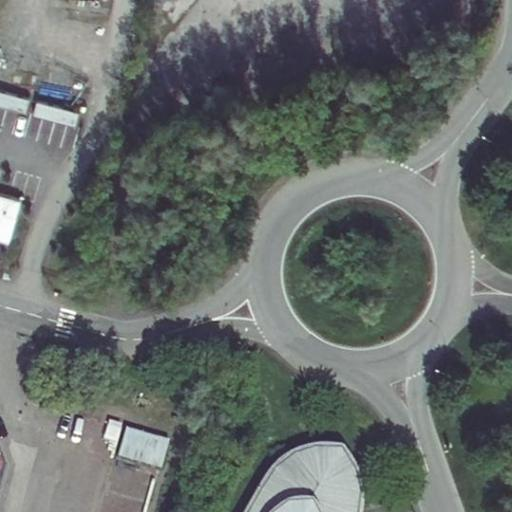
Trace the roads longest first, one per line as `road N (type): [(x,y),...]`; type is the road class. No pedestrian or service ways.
road 1 (residential): [(191,325),(118,336),(0,304)]
road 2 (unclassified): [(367,175),(331,179),(300,196),(276,223),(264,257)]
road 3 (unclassified): [(421,346),(454,294),(455,257),(443,223)]
